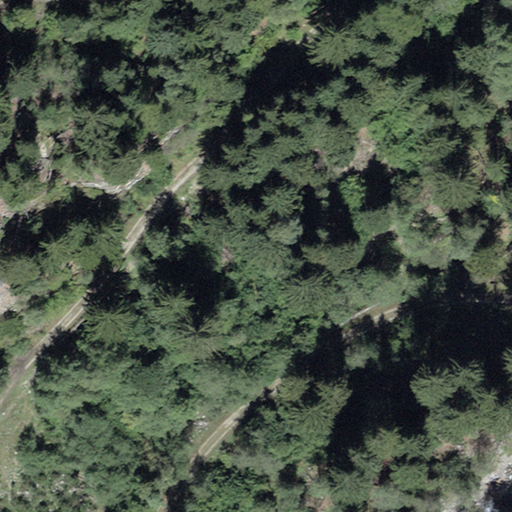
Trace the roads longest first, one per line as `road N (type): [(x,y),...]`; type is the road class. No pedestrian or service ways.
road 1 (track): [(347,0),(8,397),(0,423)]
road 2 (track): [(169,511),(237,416),(408,304),(511,298)]
